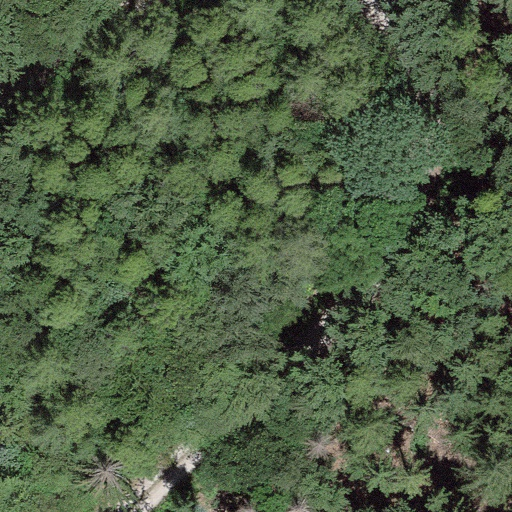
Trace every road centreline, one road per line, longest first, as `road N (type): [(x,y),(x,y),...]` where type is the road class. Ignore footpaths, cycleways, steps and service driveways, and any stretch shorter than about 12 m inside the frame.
road 1 (track): [(135,511),(392,266),(429,212),(443,160),(438,110),(381,0)]
road 2 (track): [(149,0),(0,97)]
